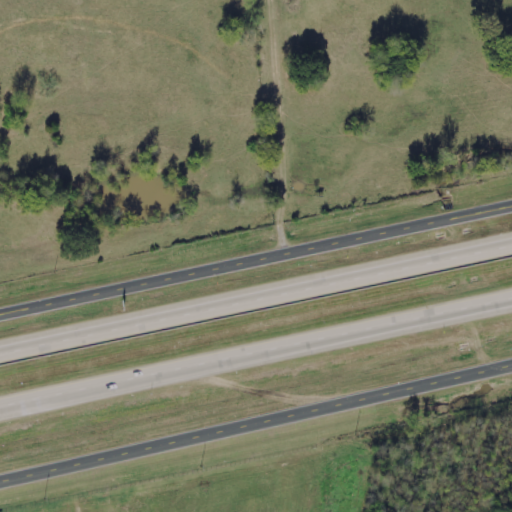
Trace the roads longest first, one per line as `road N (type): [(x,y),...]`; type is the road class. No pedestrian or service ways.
road 1 (tertiary): [(0,478),(511,363)]
road 2 (motorway): [(0,406),(511,295)]
road 3 (motorway): [(511,237),(0,346)]
road 4 (tertiary): [(511,201),(0,305)]
